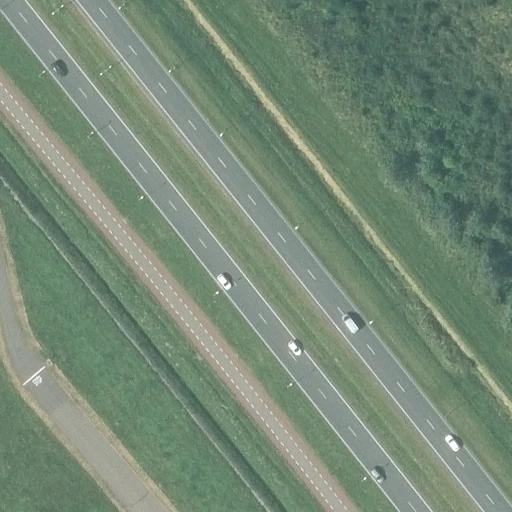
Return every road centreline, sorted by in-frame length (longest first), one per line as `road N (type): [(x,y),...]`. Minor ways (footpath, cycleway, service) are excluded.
road 1 (trunk): [(6,0),(415,511)]
road 2 (trunk): [(496,511),(88,0)]
road 3 (unclassified): [(0,96),(330,511)]
